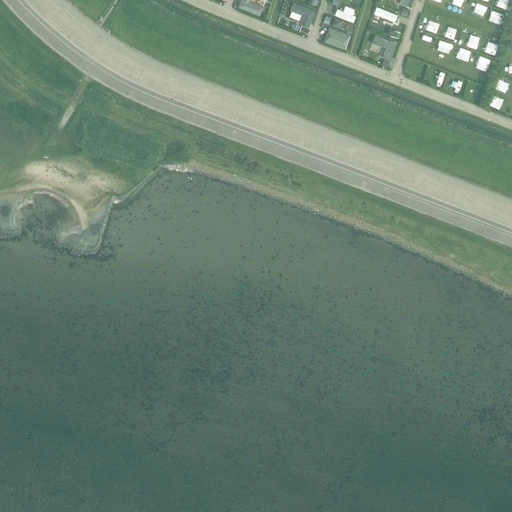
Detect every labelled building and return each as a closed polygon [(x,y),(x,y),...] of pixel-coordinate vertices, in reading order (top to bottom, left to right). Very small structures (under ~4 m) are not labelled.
[(241,0),(238,9),(246,12),(259,17),(263,8),(249,2),(250,0),(241,0)] [(315,10),(293,1),(289,9),(303,14),(299,23),(308,27),(315,10)] [(495,2),(493,7),(504,10),(506,5),(495,2)] [(396,13),(376,6),(373,14),(393,21),(396,13)] [(356,15),(336,8),(333,16),(353,23),(356,15)] [(429,12),(425,22),(435,26),(439,15),(429,12)] [(451,32),(456,23),(449,20),(445,29),(451,32)] [(323,41),(344,49),(350,35),(329,27),(323,41)] [(446,45),(449,36),(441,33),(437,42),(446,45)] [(486,33),(482,44),(493,48),(497,37),(486,33)] [(396,42),(374,34),(371,42),(385,47),(382,56),(390,59),(396,42)] [(462,40),(461,46),(469,48),(471,43),(462,40)] [(481,50),(479,58),(487,60),(488,52),(481,50)] [(418,70),(426,61),(420,57),(413,66),(418,70)]
